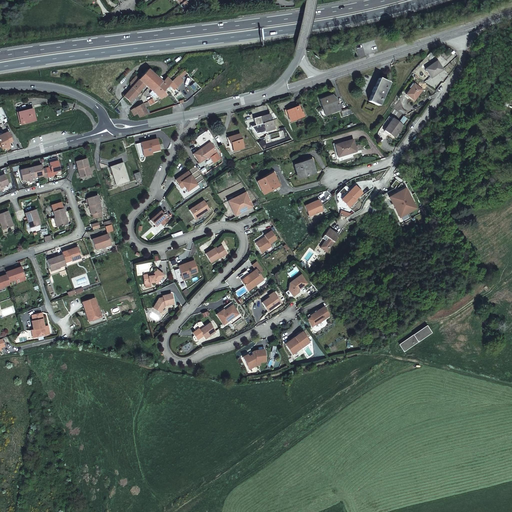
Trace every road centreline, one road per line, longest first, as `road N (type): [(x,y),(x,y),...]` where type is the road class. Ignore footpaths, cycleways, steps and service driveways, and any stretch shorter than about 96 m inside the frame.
road 1 (track): [(511,383),(394,355),(345,356),(257,379),(159,368),(96,162),(99,132)]
road 2 (residential): [(191,114),(149,200),(133,215),(131,238),(155,249),(236,227),(243,247),(164,337),(168,358),(194,358),(292,312)]
road 3 (trunk): [(0,67),(254,34),(426,0)]
road 4 (trunk): [(384,0),(0,56)]
road 5 (residential): [(332,177),(395,159),(461,59),(461,31)]
road 6 (track): [(0,359),(57,347),(159,368),(168,358)]
road 7 (residential): [(31,252),(77,235),(67,186),(0,202)]
road 8 (tertiary): [(329,75),(461,31)]
road 9 (trunk): [(0,86),(69,90),(98,107),(110,129)]
